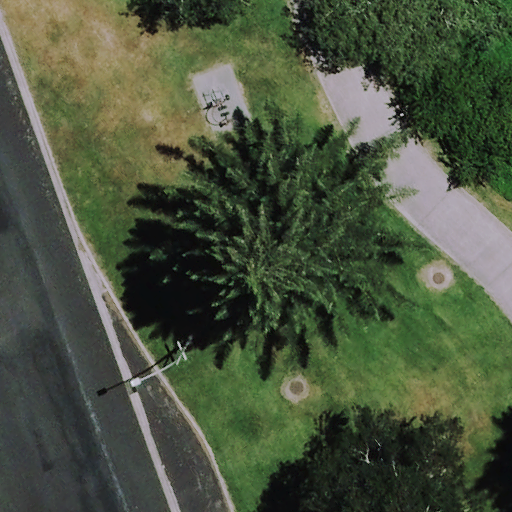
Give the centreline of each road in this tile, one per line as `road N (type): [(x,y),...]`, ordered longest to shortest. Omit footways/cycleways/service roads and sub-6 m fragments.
road 1 (residential): [(0,256),(50,394)]
road 2 (residential): [(50,394),(93,511)]
